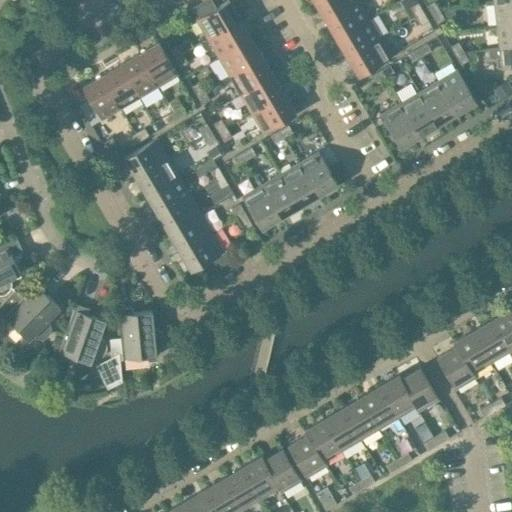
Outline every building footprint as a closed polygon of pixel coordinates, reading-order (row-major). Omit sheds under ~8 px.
[(227,0),(196,19),(207,38),(240,19),(228,0),(227,0)] [(356,0),(314,0),(325,19),(356,0)] [(368,18),(357,0),(356,0),(325,19),(336,38),(368,18)] [(511,22),(511,0),(494,3),(496,25),(511,22)] [(441,14),(436,5),(429,9),(434,18),(441,14)] [(418,20),(425,16),(420,7),(413,11),(418,20)] [(447,23),(441,14),(434,18),(439,27),(447,23)] [(423,29),(430,25),(425,16),(418,20),(423,29)] [(379,37),(368,18),(336,38),(347,57),(379,37)] [(218,57),(251,37),(240,19),(207,38),(218,57)] [(511,44),(511,22),(496,25),(499,46),(511,44)] [(229,75),(262,56),(251,37),(218,57),(229,75)] [(358,76),(391,56),(379,37),(347,57),(358,76)] [(177,74),(158,41),(139,53),(158,85),(177,74)] [(458,42),(450,46),(455,55),(463,51),(458,42)] [(422,55),(431,50),(427,43),(418,48),(422,55)] [(177,44),(169,49),(175,58),(182,53),(177,44)] [(511,67),(511,44),(499,46),(489,47),(491,58),(500,56),(502,69),(511,67)] [(422,55),(418,48),(409,53),(413,60),(422,55)] [(468,59),(463,51),(455,55),(461,64),(468,59)] [(158,85),(139,53),(120,64),(139,96),(158,85)] [(187,62),(182,53),(175,58),(180,67),(187,62)] [(273,75),(262,56),(229,75),(240,94),(273,75)] [(139,96),(120,64),(101,75),(121,107),(139,96)] [(394,72),(390,64),(380,70),(385,77),(394,72)] [(476,102),(457,69),(437,80),(456,113),(476,102)] [(385,77),(380,70),(372,75),(376,82),(385,77)] [(121,107),(101,75),(82,86),(101,119),(121,107)] [(284,93),(273,75),(240,94),(251,112),(284,93)] [(456,113),(437,80),(419,91),(438,124),(456,113)] [(199,82),(191,86),(197,95),(204,90),(199,82)] [(209,99),(204,90),(197,95),(202,104),(209,99)] [(438,124),(419,91),(400,102),(419,135),(438,124)] [(295,113),(284,93),(251,112),(263,132),(295,113)] [(419,135),(400,102),(380,114),(400,147),(419,135)] [(177,118),(186,113),(181,106),(173,111),(177,118)] [(177,118),(173,111),(164,116),(168,124),(177,118)] [(221,119),(214,123),(219,132),(226,128),(221,119)] [(211,131),(206,122),(198,127),(204,136),(211,131)] [(292,132),(288,124),(279,129),(284,137),(292,132)] [(149,135),(144,128),(136,133),(140,140),(149,135)] [(231,137),(226,128),(219,132),(224,141),(231,137)] [(284,137),(279,129),(270,135),(275,142),(284,137)] [(216,140),(211,131),(204,136),(209,145),(216,140)] [(140,140),(136,133),(126,138),(131,146),(140,140)] [(168,157),(156,137),(124,157),(135,176),(168,157)] [(255,154),(251,147),(242,152),(246,159),(255,154)] [(318,151),(299,162),(318,195),(337,183),(318,151)] [(246,159),(242,152),(233,158),(237,164),(246,159)] [(146,195),(179,176),(168,157),(135,176),(146,195)] [(318,195),(299,162),(280,173),(299,206),(318,195)] [(222,175),(217,166),(210,171),(215,179),(222,175)] [(299,206),(280,173),(261,184),(281,217),(299,206)] [(228,184),(222,175),(215,179),(220,188),(228,184)] [(157,213),(190,194),(179,176),(146,195),(157,213)] [(281,217),(261,184),(242,196),(261,228),(281,217)] [(168,232),(201,213),(190,194),(157,213),(168,232)] [(245,212),(239,203),(232,208),(237,217),(245,212)] [(250,221),(245,212),(237,217),(242,225),(250,221)] [(179,251),(212,231),(201,213),(168,232),(179,251)] [(223,251),(212,231),(179,251),(191,270),(223,251)] [(0,293),(2,293),(3,293),(5,292),(6,291),(8,290),(9,289),(10,287),(10,285),(11,283),(11,282),(10,280),(10,278),(21,273),(13,255),(23,251),(16,237),(0,244),(0,293)] [(49,321),(48,320),(60,307),(47,294),(51,290),(40,279),(4,316),(28,340),(32,335),(34,337),(35,337),(37,338),(38,338),(40,339),(42,338),(43,338),(45,337),(46,337),(48,335),(49,334),(50,333),(50,331),(51,329),(51,328),(51,326),(50,324),(50,323),(49,321)] [(10,308),(21,297),(14,290),(2,301),(10,308)] [(101,338),(99,337),(105,320),(87,313),(89,308),(75,303),(58,352),(90,363),(92,357),(94,358),(96,358),(97,358),(99,357),(101,357),(102,356),(103,355),(105,353),(105,352),(106,350),(107,349),(107,347),(106,345),(106,343),(105,341),(104,340),(103,339),(101,338)] [(155,328),(154,328),(152,311),(133,312),(132,307),(117,308),(122,359),(156,356),(156,350),(157,350),(159,349),(161,348),(162,347),(163,346),(164,344),(165,343),(165,341),(165,339),(165,337),(165,336),(164,334),(163,332),(162,331),(160,330),(159,329),(157,329),(155,328)] [(511,350),(511,313),(509,309),(490,320),(510,352),(511,350)] [(510,352),(490,320),(471,331),(491,363),(510,352)] [(491,363),(471,331),(453,342),(475,378),(476,377),(473,373),(491,363)] [(475,378),(453,342),(452,342),(454,347),(436,357),(455,390),(475,378)] [(420,367),(401,378),(420,411),(439,400),(420,367)] [(420,411),(401,378),(399,374),(379,385),(398,418),(415,408),(417,412),(420,411)] [(398,418),(379,385),(360,397),(379,429),(398,418)] [(379,429),(360,397),(341,408),(360,440),(379,429)] [(494,411),(505,405),(500,398),(490,404),(494,411)] [(494,411),(490,404),(479,410),(483,417),(494,411)] [(360,440),(341,408),(322,419),(341,452),(360,440)] [(341,452),(322,419),(303,430),(305,435),(324,467),(327,465),(325,461),(341,452)] [(438,444),(449,438),(444,430),(434,437),(438,444)] [(324,467),(305,435),(287,445),(306,478),(324,467)] [(427,450),(438,444),(434,437),(423,443),(427,450)] [(302,480),(283,448),(264,459),(262,455),(261,456),(282,492),(302,480)] [(401,466),(411,460),(407,452),(396,459),(401,466)] [(282,492),(261,456),(242,467),(261,499),(278,489),(280,493),(282,492)] [(401,466),(396,459),(386,465),(390,472),(401,466)] [(261,499),(242,467),(223,478),(242,510),(261,499)] [(370,474),(359,481),(364,488),(374,482),(370,474)] [(238,511),(242,510),(223,478),(204,489),(217,511),(238,511)] [(353,494),(364,488),(359,481),(348,487),(353,494)] [(217,511),(204,489),(186,499),(192,511),(217,511)] [(326,510),(336,504),(332,497),(321,503),(326,510)] [(192,511),(186,499),(167,510),(167,511),(192,511)]
